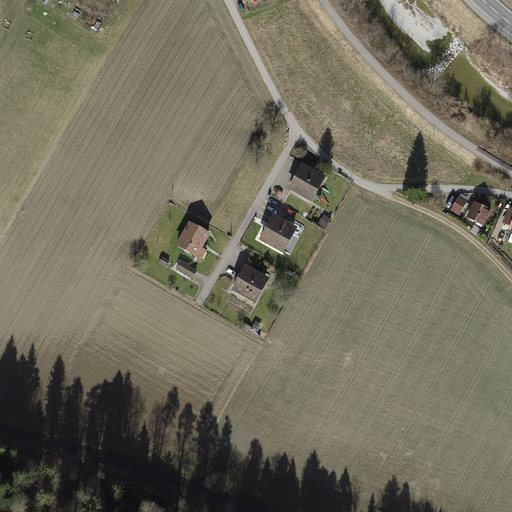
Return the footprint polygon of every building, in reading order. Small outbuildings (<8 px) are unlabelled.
[(267,0),(240,0),(243,8),(268,2),(267,0)] [(327,178),(302,165),(288,192),(312,205),(327,178)] [(466,202),(459,198),(452,211),(459,215),(466,202)] [(492,213),(474,204),(466,219),(484,228),(492,213)] [(511,207),(503,227),(511,230),(511,207)] [(298,230),(273,216),(259,242),(284,255),(298,230)] [(188,224),(175,248),(202,262),(207,252),(201,249),(209,235),(188,224)] [(315,245),(306,241),(301,250),(310,254),(315,245)] [(159,264),(167,269),(171,262),(162,257),(159,264)] [(175,272),(191,281),(197,271),(180,262),(175,272)] [(270,280),(244,266),(231,291),(257,305),(270,280)]
